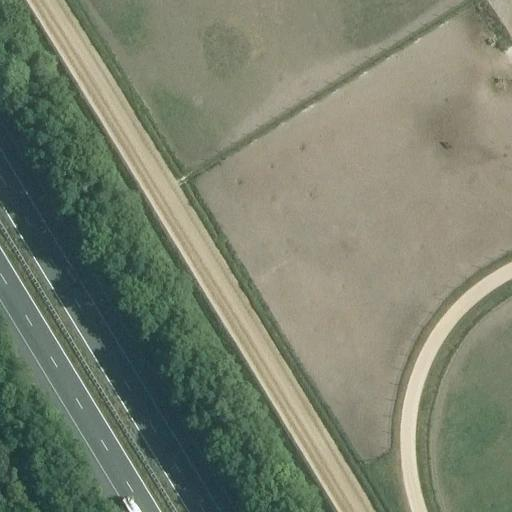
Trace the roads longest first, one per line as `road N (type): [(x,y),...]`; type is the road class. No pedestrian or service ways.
road 1 (track): [(37,0),(353,511)]
road 2 (track): [(308,511),(0,1)]
road 3 (motorway): [(201,511),(0,179)]
road 4 (motorway): [(0,275),(143,511)]
